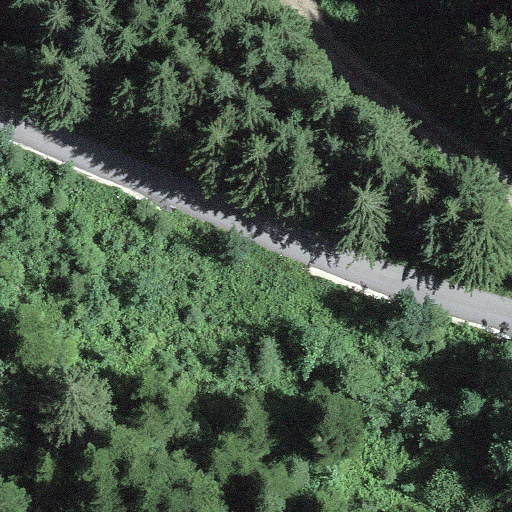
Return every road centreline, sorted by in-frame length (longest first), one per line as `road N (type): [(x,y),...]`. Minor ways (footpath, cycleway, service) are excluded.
road 1 (unclassified): [(0,116),(359,270),(511,314)]
road 2 (track): [(511,185),(351,69),(298,0)]
